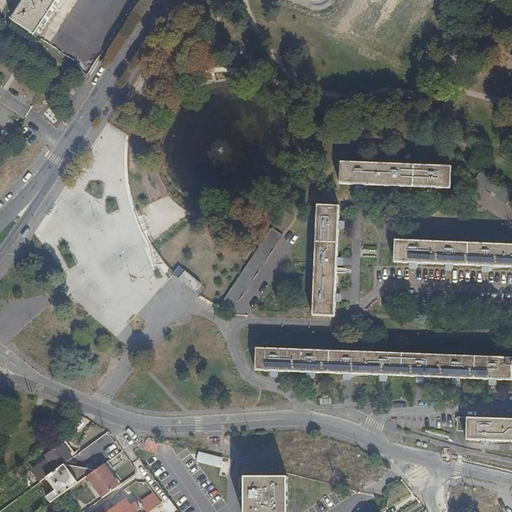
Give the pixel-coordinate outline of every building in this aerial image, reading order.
[(37,36),(60,0),(28,0),(28,1),(24,8),(15,22),(37,36)] [(451,166),(340,162),(339,183),(450,187),(451,166)] [(511,190),(480,173),(474,185),(509,203),(511,196),(511,190)] [(339,205),(317,204),(312,316),(333,317),(339,205)] [(271,228),(221,304),(234,313),(239,306),(249,312),(294,243),(271,228)] [(511,267),(511,245),(395,240),(393,262),(511,267)] [(185,271),(180,278),(195,291),(201,283),(185,271)] [(511,358),(256,347),(255,369),(511,380),(511,358)] [(511,419),(456,418),(455,431),(465,431),(464,440),(511,441),(511,419)] [(65,443),(62,445),(72,458),(75,456),(65,443)] [(72,458),(62,445),(61,445),(45,457),(50,463),(52,465),(55,470),(63,465),(72,458)] [(200,451),(197,461),(222,468),(224,458),(200,451)] [(113,469),(108,462),(96,470),(111,492),(119,486),(109,472),(113,469)] [(35,478),(52,465),(50,463),(34,475),(35,478)] [(35,478),(39,483),(45,478),(55,470),(52,465),(35,478)] [(95,471),(63,465),(55,470),(45,478),(55,491),(46,497),(50,504),(75,485),(78,483),(95,471)] [(78,483),(81,487),(89,481),(102,498),(111,492),(96,470),(95,471),(78,483)] [(28,491),(38,483),(34,477),(28,482),(28,483),(24,486),(28,491)] [(287,511),(287,478),(245,478),(244,511),(287,511)] [(140,503),(147,511),(153,511),(164,503),(153,491),(140,503)] [(176,511),(172,500),(160,503),(163,511),(176,511)] [(111,511),(110,511),(101,511),(99,509),(96,511),(133,511),(126,501),(111,511)]
